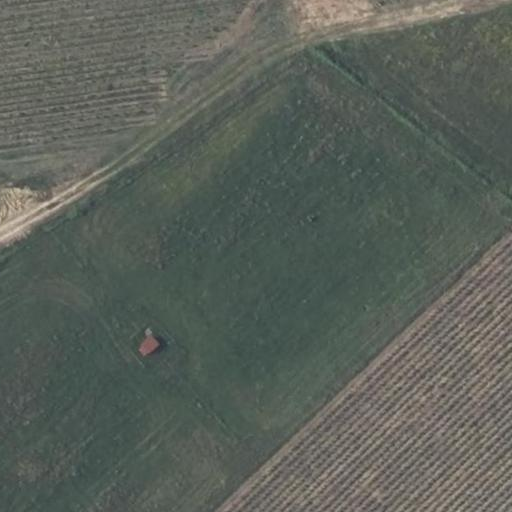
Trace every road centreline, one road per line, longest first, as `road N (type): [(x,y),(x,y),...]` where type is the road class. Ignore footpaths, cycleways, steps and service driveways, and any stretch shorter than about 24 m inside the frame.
road 1 (track): [(0,237),(76,197),(308,46),(499,0)]
road 2 (track): [(511,207),(348,88),(308,46),(284,0)]
